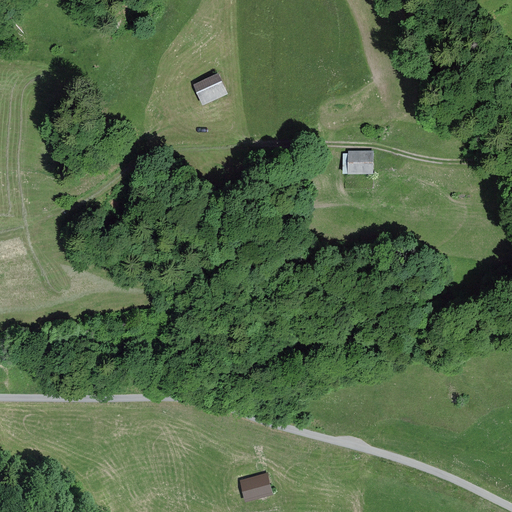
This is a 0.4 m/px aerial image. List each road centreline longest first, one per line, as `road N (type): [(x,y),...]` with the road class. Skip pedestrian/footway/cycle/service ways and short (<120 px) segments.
road 1 (unclassified): [(511,507),(421,465),(194,400),(0,398)]
road 2 (track): [(511,180),(475,163),(371,145),(157,152),(95,194),(42,215)]
